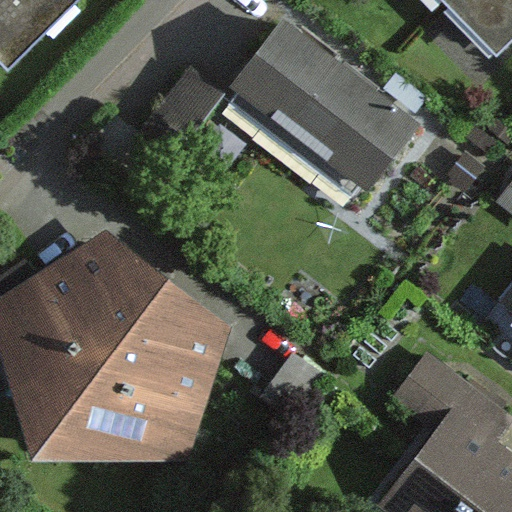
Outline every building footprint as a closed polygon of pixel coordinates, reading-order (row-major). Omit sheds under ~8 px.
[(88,0),(0,0),(0,70),(8,79),(88,0)] [(511,68),(511,0),(430,0),(502,78),(511,68)] [(416,140),(284,38),(233,103),(366,205),(416,140)] [(196,142),(228,95),(191,70),(159,117),(196,142)] [(234,343),(107,246),(0,314),(0,350),(31,466),(190,473),(234,343)] [(511,317),(495,341),(511,352),(511,317)] [(494,424),(424,372),(392,415),(437,448),(389,511),(511,511),(511,466),(480,443),(494,424)]
